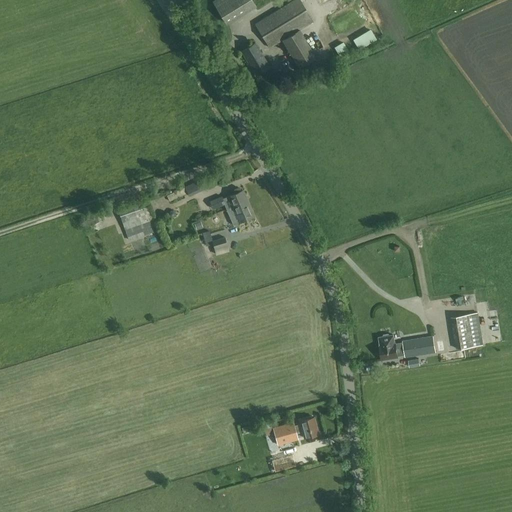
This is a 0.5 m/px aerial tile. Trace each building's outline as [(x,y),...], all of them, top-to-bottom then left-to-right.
[(252,0),(215,0),(213,1),(225,22),(255,4),(252,0)] [(313,22),(299,0),(294,0),(255,24),(270,48),(282,40),(299,68),(317,57),(300,29),(313,22)] [(370,29),(353,39),(359,50),(377,39),(370,29)] [(349,52),(343,42),(334,47),(340,57),(349,52)] [(256,75),(257,74),(270,67),(255,43),(241,51),(256,75)] [(185,187),(187,192),(189,196),(204,189),(199,180),(185,187)] [(234,191),(235,193),(222,198),(221,196),(210,201),(213,209),(224,204),(226,209),(247,200),(242,190),(241,190),(240,188),(238,187),(234,189),(234,191)] [(147,199),(117,209),(127,239),(157,229),(147,199)] [(247,200),(226,209),(233,225),(239,222),(239,223),(253,216),(247,200)] [(89,224),(98,222),(94,210),(85,213),(89,224)] [(213,244),(212,241),(209,231),(203,233),(206,246),(213,244)] [(212,241),(213,244),(215,249),(227,245),(225,237),(212,241)] [(229,251),(227,245),(215,249),(214,249),(216,255),(229,251)] [(476,346),(471,314),(452,317),(456,349),(476,346)] [(397,357),(397,356),(404,355),(405,357),(435,352),(433,336),(402,341),(402,342),(395,343),(394,343),(393,335),(389,335),(389,334),(388,334),(383,335),(383,336),(379,337),(380,345),(379,346),(381,360),(397,357)] [(300,423),(294,425),(293,422),(273,428),(278,444),(297,439),(296,433),(303,431),(304,438),(318,434),(313,417),(300,421),(300,423)] [(266,435),(273,433),(270,423),(263,425),(266,435)]
